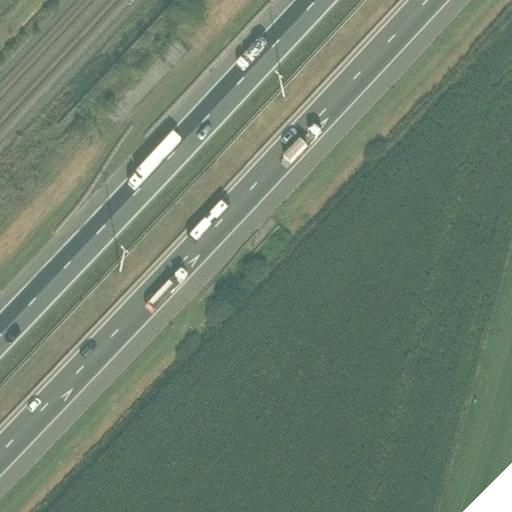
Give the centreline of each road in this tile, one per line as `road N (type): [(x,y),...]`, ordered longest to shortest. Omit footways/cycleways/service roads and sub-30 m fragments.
road 1 (motorway): [(0,458),(430,0)]
road 2 (motorway): [(320,0),(0,355)]
